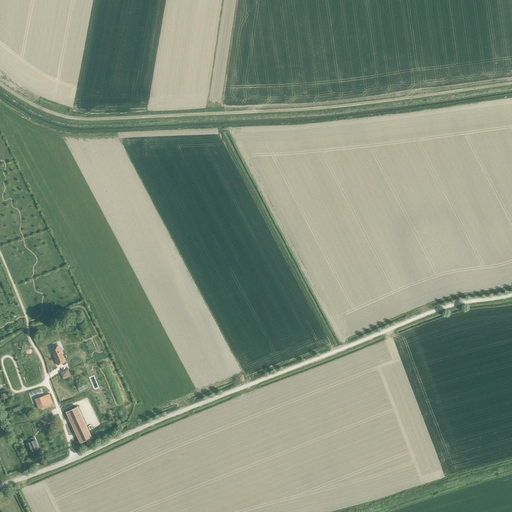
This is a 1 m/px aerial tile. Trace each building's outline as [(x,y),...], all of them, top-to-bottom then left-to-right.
[(59,346),(51,349),(58,365),(65,361),(59,346)] [(72,398),(86,393),(99,430),(104,428),(89,385),(60,395),(64,406),(73,403),(72,398)] [(49,394),(35,399),(38,409),(53,403),(49,394)] [(80,443),(90,438),(76,407),(66,412),(80,443)] [(34,437),(27,440),(28,442),(31,451),(32,451),(39,448),(35,439),(35,440),(34,437)]
